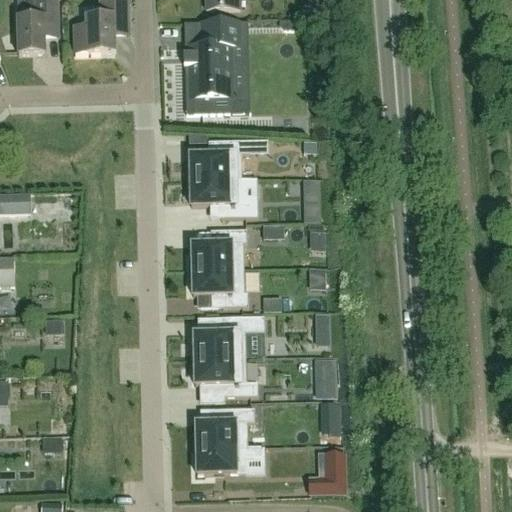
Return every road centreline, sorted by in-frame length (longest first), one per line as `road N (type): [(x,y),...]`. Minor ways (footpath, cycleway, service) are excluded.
road 1 (secondary): [(426,511),(390,0)]
road 2 (residential): [(154,509),(144,94)]
road 3 (residential): [(0,102),(144,94)]
